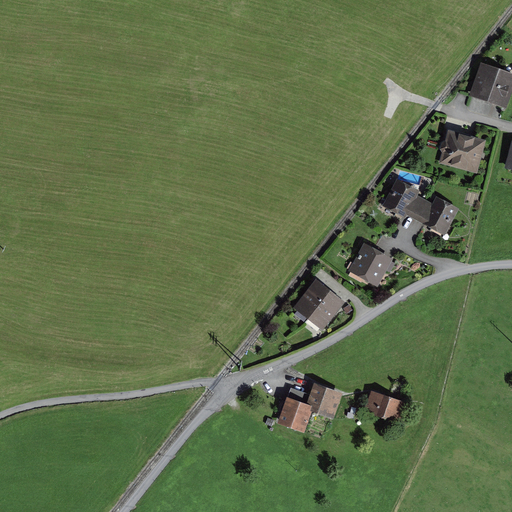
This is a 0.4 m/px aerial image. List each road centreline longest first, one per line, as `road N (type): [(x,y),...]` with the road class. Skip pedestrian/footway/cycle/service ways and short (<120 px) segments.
road 1 (residential): [(233,380),(331,340),(415,286),(511,264)]
road 2 (unclassified): [(233,380),(0,416)]
road 3 (unclassified): [(126,511),(233,380)]
